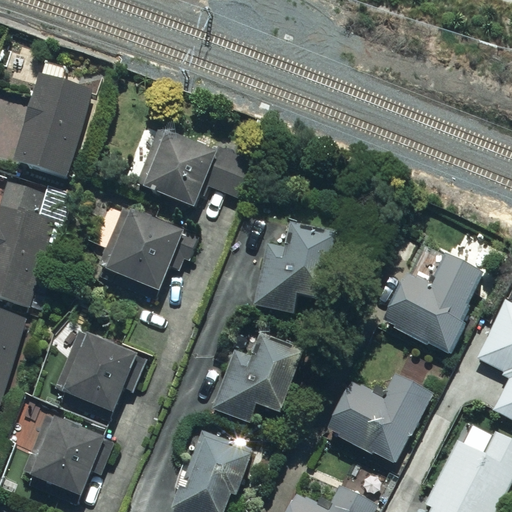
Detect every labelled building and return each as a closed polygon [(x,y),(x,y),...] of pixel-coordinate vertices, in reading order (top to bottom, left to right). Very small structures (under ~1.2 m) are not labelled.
[(49,68),(46,79),(43,78),(16,170),(71,186),(98,94),(69,86),(72,75),(49,68)] [(220,155),(160,131),(137,187),(198,212),(207,190),(243,205),(260,163),(223,149),(220,155)] [(48,199),(10,188),(0,221),(0,303),(30,312),(56,226),(42,222),(48,199)] [(144,212),(141,219),(125,212),(104,263),(111,266),(108,275),(161,296),(177,256),(192,261),(202,236),(144,212)] [(291,247),(269,243),(257,309),(295,316),(298,298),(326,303),(338,237),(294,230),(291,247)] [(476,310),(472,308),(486,276),(448,259),(435,289),(409,278),(385,333),(448,361),(451,355),(455,357),(476,310)] [(511,303),(507,302),(462,399),(494,414),(511,422),(511,303)] [(29,321),(0,311),(0,413),(1,413),(29,321)] [(115,424),(140,357),(77,334),(57,387),(69,391),(64,405),(115,424)] [(256,357),(237,349),(212,413),(253,429),(259,411),(282,420),(308,353),(264,336),(256,357)] [(427,402),(361,369),(328,435),(394,468),(427,402)] [(35,478),(33,482),(46,487),(43,495),(80,510),(109,439),(55,417),(52,425),(47,423),(39,442),(36,441),(23,473),(35,478)] [(499,511),(511,487),(511,441),(469,420),(424,511),(499,511)] [(175,489),(184,492),(177,511),(229,511),(234,499),(239,500),(256,451),(205,433),(193,468),(184,464),(175,489)] [(378,511),(381,508),(344,488),(331,511),(329,511),(300,496),(291,511),(378,511)]
